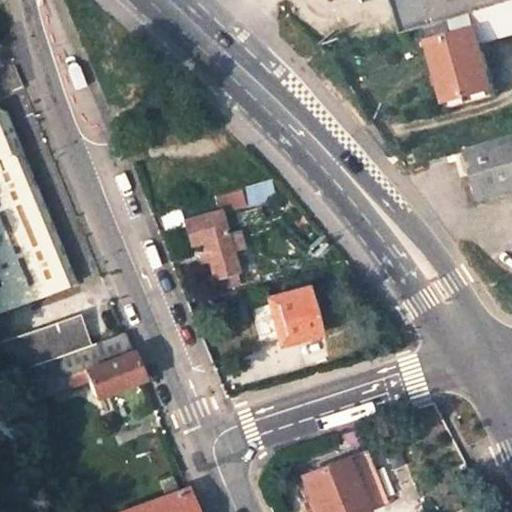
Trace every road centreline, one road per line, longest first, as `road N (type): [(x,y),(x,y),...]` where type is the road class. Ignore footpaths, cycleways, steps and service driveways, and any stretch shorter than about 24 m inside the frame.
road 1 (primary): [(486,366),(409,256),(317,147),(166,0)]
road 2 (unclassified): [(20,0),(208,444)]
road 3 (unclassified): [(486,366),(414,374),(208,444)]
